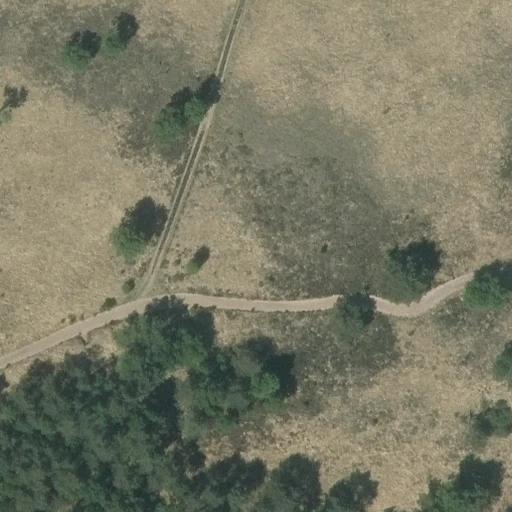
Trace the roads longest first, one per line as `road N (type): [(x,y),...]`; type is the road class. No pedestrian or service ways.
road 1 (track): [(0,365),(147,301),(323,308),(425,297),(511,274)]
road 2 (track): [(147,301),(241,0)]
